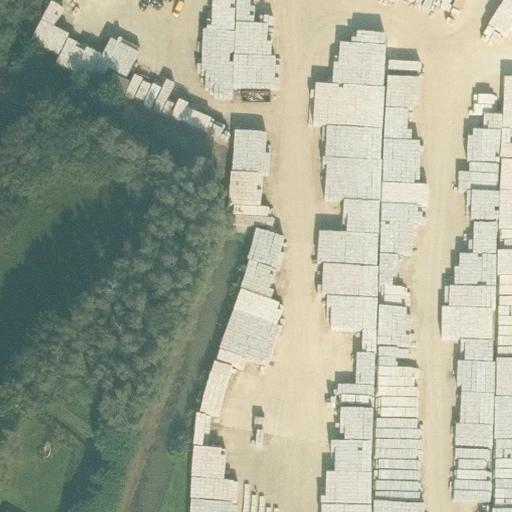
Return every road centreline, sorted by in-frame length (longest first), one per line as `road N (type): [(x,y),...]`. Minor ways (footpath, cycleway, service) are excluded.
road 1 (unknown): [(302,511),(311,61),(333,12),(351,4),(461,43)]
road 2 (unknown): [(436,511),(433,313),(461,43)]
